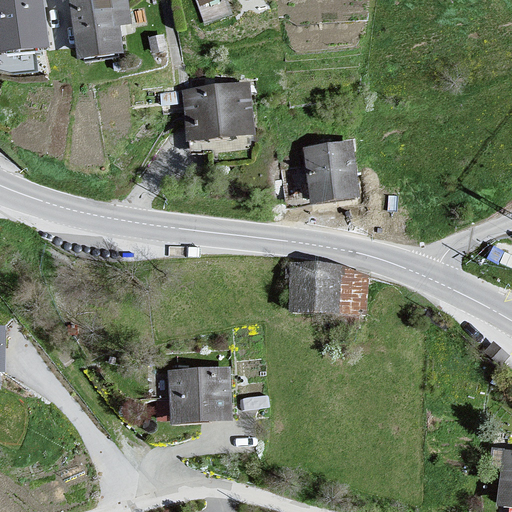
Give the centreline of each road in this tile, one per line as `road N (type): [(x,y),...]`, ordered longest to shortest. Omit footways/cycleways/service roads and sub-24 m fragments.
road 1 (tertiary): [(424,276),(332,247),(74,212),(0,184)]
road 2 (unclassified): [(308,511),(211,486),(117,511)]
